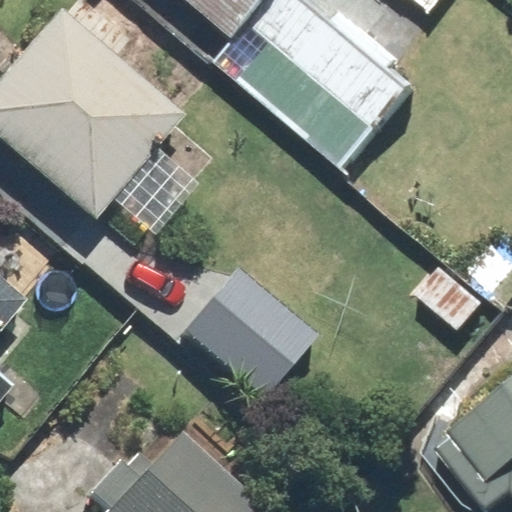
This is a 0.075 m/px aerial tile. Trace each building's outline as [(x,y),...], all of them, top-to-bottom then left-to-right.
[(402,103),(280,0),(188,0),(224,32),(199,62),(337,179),(402,103)] [(47,21),(0,77),(0,163),(80,230),(170,124),(47,21)] [(238,267),(192,323),(251,372),(297,315),(238,267)] [(0,301),(0,355),(26,323),(0,301)] [(511,511),(511,393),(490,411),(487,407),(421,465),(462,511),(511,511)] [(243,511),(177,445),(108,511),(243,511)]
